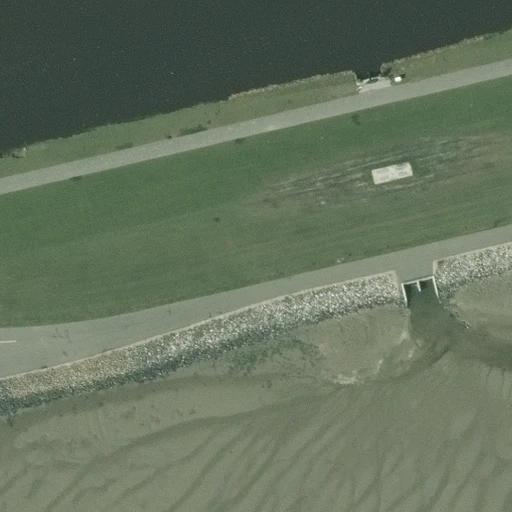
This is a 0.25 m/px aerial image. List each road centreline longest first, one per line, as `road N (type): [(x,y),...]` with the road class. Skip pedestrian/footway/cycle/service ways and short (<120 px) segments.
road 1 (unclassified): [(511,74),(0,193)]
road 2 (unclassified): [(106,359),(284,301),(511,247)]
